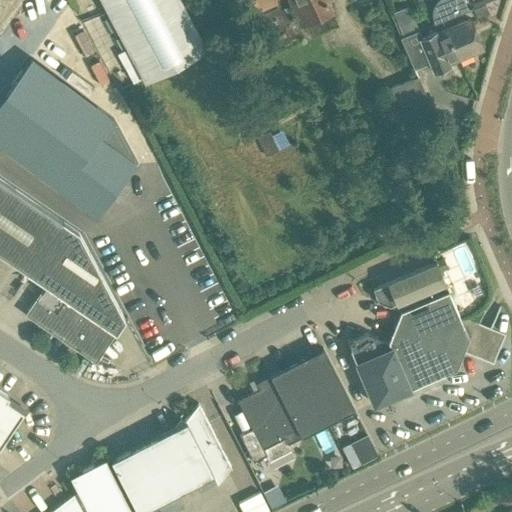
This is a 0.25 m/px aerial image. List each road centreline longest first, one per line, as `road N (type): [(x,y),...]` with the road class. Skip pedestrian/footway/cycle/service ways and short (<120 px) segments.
road 1 (unclassified): [(101,415),(341,290)]
road 2 (primary): [(511,412),(303,511)]
road 3 (unclassified): [(484,126),(480,192),(511,278)]
road 4 (unclassified): [(5,495),(101,415)]
road 5 (unclassified): [(101,415),(0,347)]
road 6 (primary): [(401,511),(511,461)]
